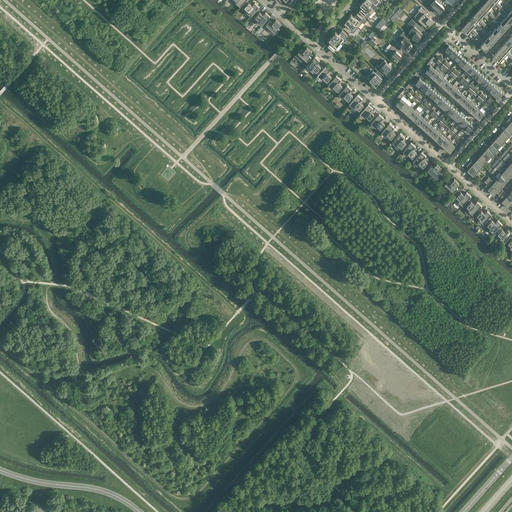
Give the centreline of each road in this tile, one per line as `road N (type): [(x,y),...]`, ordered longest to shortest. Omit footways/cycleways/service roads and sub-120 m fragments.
road 1 (unknown): [(224,194),(506,433)]
road 2 (unknown): [(15,0),(207,170),(213,185)]
road 3 (tertiary): [(139,511),(101,490),(0,469)]
road 4 (residential): [(353,0),(313,44),(375,100)]
road 5 (residential): [(465,0),(375,100)]
